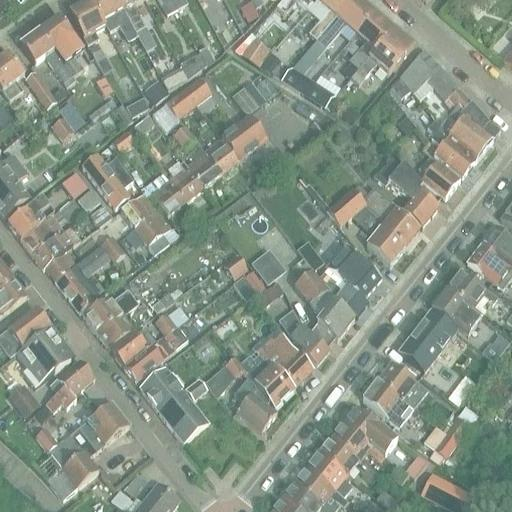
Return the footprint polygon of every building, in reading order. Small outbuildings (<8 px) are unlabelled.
[(116,0),(96,0),(90,3),(102,25),(105,30),(109,37),(119,31),(127,46),(138,41),(135,36),(129,24),(123,14),(116,0)] [(116,0),(123,14),(135,36),(145,31),(139,20),(140,19),(134,8),(144,3),(142,0),(116,0)] [(169,0),(142,0),(144,3),(148,0),(155,0),(166,20),(177,14),(169,0)] [(169,0),(177,14),(185,10),(179,0),(169,0)] [(307,15),(319,0),(285,0),(276,11),(285,19),(296,5),(307,15)] [(309,39),(304,46),(310,51),(316,45),(315,44),(353,0),(319,0),(307,15),(319,25),(308,38),(309,39)] [(355,38),(374,16),(355,0),(353,0),(315,44),(316,45),(322,50),(325,53),(345,29),(355,38)] [(105,30),(102,25),(90,3),(68,15),(87,50),(98,44),(94,36),(105,30)] [(251,5),(240,12),(248,26),(259,20),(251,5)] [(351,67),(343,77),(350,82),(358,73),(393,33),(374,16),(355,38),(366,47),(350,65),(351,67)] [(58,21),(39,35),(53,55),(72,81),(82,74),(63,48),(73,41),(58,21)] [(240,44),(264,60),(277,41),(253,25),(240,44)] [(393,33),(358,73),(350,82),(358,89),(376,69),(387,79),(413,50),(393,33)] [(53,55),(39,35),(19,49),(34,69),(44,61),(66,92),(75,85),(72,81),(53,55)] [(310,51),(291,73),(302,80),(325,53),(322,50),(316,45),(310,51)] [(97,48),(89,53),(95,65),(104,60),(97,48)] [(206,50),(197,54),(199,57),(205,69),(214,64),(211,59),(206,50)] [(444,106),(458,93),(424,54),(399,82),(401,83),(410,95),(422,108),(432,100),(436,103),(439,100),(444,106)] [(511,56),(502,67),(511,75),(511,56)] [(22,95),(15,86),(23,80),(7,57),(0,62),(0,93),(1,96),(2,95),(9,105),(22,95)] [(179,68),(181,72),(187,83),(205,70),(205,69),(199,57),(179,68)] [(322,74),(335,84),(345,72),(332,61),(322,74)] [(187,83),(181,72),(161,82),(167,94),(187,83)] [(267,73),(258,79),(268,94),(277,88),(267,73)] [(291,73),(281,84),(303,98),(313,87),(302,80),(291,73)] [(55,106),(35,78),(26,84),(46,113),(55,106)] [(234,89),(242,102),(258,92),(250,79),(234,89)] [(199,82),(183,94),(194,109),(210,96),(199,82)] [(410,95),(401,83),(391,92),(401,103),(410,95)] [(313,87),(303,98),(324,113),(334,101),(313,87)] [(372,103),(391,125),(407,112),(388,90),(372,103)] [(474,167),(499,136),(488,128),(458,93),(444,106),(450,112),(453,109),(461,118),(459,119),(463,122),(460,127),(450,119),(440,130),(440,131),(436,136),(443,141),(442,141),(446,144),(474,167)] [(194,109),(183,94),(165,107),(177,122),(194,109)] [(57,113),(70,132),(83,123),(69,104),(57,113)] [(221,143),(239,166),(267,145),(249,122),(221,143)] [(63,123),(51,132),(62,146),(73,138),(63,123)] [(430,143),(440,151),(433,159),(462,182),(474,167),(446,144),(442,141),(443,141),(436,136),(440,131),(440,130),(435,125),(434,126),(434,125),(427,132),(431,137),(430,143)] [(203,193),(220,179),(221,179),(203,156),(195,146),(184,132),(173,141),(184,155),(191,149),(200,160),(186,170),(203,193)] [(134,149),(125,137),(111,148),(119,160),(134,149)] [(221,180),(239,166),(221,143),(203,156),(221,179),(220,179),(221,180)] [(0,168),(0,218),(4,223),(29,204),(16,186),(27,178),(12,159),(0,168)] [(96,160),(82,171),(99,194),(125,174),(117,165),(106,173),(96,160)] [(421,171),(417,175),(423,180),(421,183),(445,203),(459,185),(435,166),(429,160),(421,171)] [(391,162),(375,182),(384,190),(387,187),(409,204),(400,215),(420,233),(438,212),(418,194),(421,191),(403,168),(401,170),(391,162)] [(169,183),(185,206),(203,193),(186,170),(183,166),(180,168),(178,166),(168,173),(173,180),(169,183)] [(125,174),(99,194),(114,214),(129,203),(122,195),(135,186),(125,174)] [(87,191),(75,176),(64,185),(76,200),(87,191)] [(163,176),(145,190),(151,197),(168,219),(185,206),(169,183),(163,176)] [(359,190),(354,196),(361,205),(365,209),(364,211),(384,228),(380,233),(404,253),(404,254),(418,236),(395,216),(397,213),(373,192),(368,198),(359,190)] [(99,207),(90,195),(77,204),(87,217),(99,207)] [(351,222),(364,211),(365,209),(361,205),(352,195),(326,217),(339,232),(351,222)] [(134,233),(157,216),(143,198),(120,215),(134,233)] [(41,202),(7,228),(20,244),(51,220),(53,218),(41,202)] [(511,207),(500,224),(501,225),(511,232),(511,207)] [(389,271),(404,253),(380,233),(384,228),(364,211),(351,222),(374,241),(366,250),(389,271)] [(157,216),(134,233),(154,259),(169,247),(162,239),(171,233),(157,216)] [(20,244),(32,260),(61,238),(63,236),(51,220),(20,244)] [(511,244),(495,231),(481,249),(510,272),(511,269),(511,244)] [(63,236),(61,238),(32,260),(43,273),(71,251),(72,252),(80,246),(69,232),(63,236)] [(111,242),(101,250),(114,267),(124,259),(111,242)] [(467,268),(493,287),(501,294),(511,279),(511,273),(510,272),(481,249),(467,268)] [(76,269),(55,285),(79,317),(100,301),(85,282),(109,263),(100,251),(76,269)] [(346,251),(326,273),(345,288),(342,291),(335,299),(343,308),(356,320),(368,307),(363,303),(381,282),(346,251)] [(66,256),(45,272),(55,285),(76,269),(66,256)] [(263,259),(252,268),(269,288),(280,280),(263,259)] [(237,261),(224,271),(233,284),(246,274),(237,261)] [(312,275),(303,263),(302,263),(292,271),(302,283),(293,290),(310,311),(313,309),(323,320),(316,328),(309,338),(326,353),(334,343),(336,345),(354,324),(328,303),(331,300),(324,291),(312,276),(312,275)] [(0,292),(12,283),(13,283),(0,266),(0,292)] [(447,294),(472,314),(481,301),(492,309),(496,303),(461,275),(447,294)] [(256,299),(264,293),(251,276),(243,282),(256,299)] [(0,321),(26,301),(12,283),(0,292),(0,321)] [(107,302),(82,321),(97,339),(104,349),(105,349),(109,354),(133,336),(122,321),(137,309),(127,294),(111,307),(107,302)] [(472,314),(447,294),(446,294),(432,313),(457,333),(458,332),(467,340),(482,321),(472,314)] [(171,311),(184,323),(195,311),(182,299),(171,311)] [(228,306),(227,320),(242,321),(244,307),(228,306)] [(21,354),(50,332),(36,313),(7,336),(21,354)] [(329,355),(326,353),(309,338),(304,334),(297,328),(298,326),(292,314),(281,326),(289,338),(294,345),(303,355),(301,357),(316,370),(329,355)] [(430,316),(399,357),(424,376),(452,340),(455,342),(458,338),(430,316)] [(166,318),(155,326),(165,340),(166,341),(177,332),(166,318)] [(166,341),(165,340),(155,347),(123,373),(135,388),(162,366),(162,365),(188,345),(178,331),(177,332),(166,341)] [(50,332),(21,354),(15,358),(27,373),(22,377),(34,393),(53,378),(53,379),(70,366),(61,354),(65,351),(50,332)] [(144,332),(112,358),(123,372),(123,373),(155,347),(144,332)] [(249,363),(240,371),(244,376),(248,381),(254,388),(268,407),(269,406),(274,413),(294,393),(313,374),(293,355),(282,338),(259,361),(252,367),(249,363)] [(488,352),(483,358),(493,366),(498,360),(510,345),(503,339),(491,354),(488,352)] [(244,376),(240,371),(234,363),(224,370),(234,383),(244,376)] [(73,371),(68,375),(82,393),(88,389),(94,384),(79,366),(78,367),(73,371)] [(427,395),(391,367),(376,386),(413,413),(413,414),(424,422),(438,404),(427,395)] [(165,374),(140,394),(183,448),(208,429),(165,374)] [(72,402),(82,393),(68,375),(56,384),(63,393),(45,407),(53,416),(62,409),(66,413),(75,405),(72,402)] [(254,388),(248,381),(233,399),(243,408),(236,417),(261,438),(276,419),(265,410),(268,407),(254,388)] [(198,384),(186,394),(194,404),(206,394),(198,384)] [(404,424),(413,413),(376,386),(362,404),(398,432),(404,424)] [(37,410),(28,398),(15,408),(25,420),(37,410)] [(62,474),(47,486),(63,505),(76,494),(98,477),(87,463),(104,450),(128,431),(129,430),(126,426),(122,422),(111,407),(78,433),(69,440),(58,449),(48,457),(51,461),(62,474)] [(382,459),(384,461),(396,445),(356,412),(343,428),(382,459)] [(457,422),(445,438),(457,446),(469,430),(457,422)] [(487,453),(498,438),(479,423),(467,439),(487,453)] [(382,459),(343,428),(330,443),(359,465),(366,456),(377,465),(382,459)] [(36,441),(48,457),(58,449),(46,433),(36,441)] [(433,455),(429,461),(438,469),(441,465),(442,466),(444,463),(457,446),(445,438),(433,454),(433,455)] [(359,465),(330,443),(318,458),(349,483),(353,479),(349,477),(354,471),(362,477),(361,479),(372,488),(378,481),(367,472),(359,465)] [(349,483),(318,458),(306,474),(342,503),(351,491),(346,487),(349,483)] [(403,476),(408,480),(413,484),(426,467),(416,459),(403,476)] [(401,490),(408,480),(403,476),(396,470),(388,479),(401,490)] [(342,511),(347,507),(342,503),(306,474),(294,489),(322,511),(326,511),(328,510),(325,508),(330,502),(342,511)] [(146,484),(137,477),(123,493),(132,501),(146,484)] [(463,511),(470,500),(430,480),(420,500),(442,511),(463,511)] [(322,511),(294,489),(281,504),(290,511),(322,511)] [(110,505),(118,511),(173,511),(178,507),(156,490),(147,501),(141,496),(133,507),(119,495),(110,505)] [(382,495),(375,504),(384,511),(390,511),(396,506),(382,495)]
